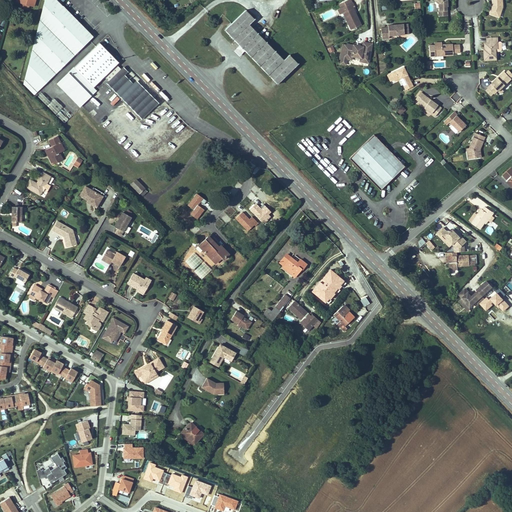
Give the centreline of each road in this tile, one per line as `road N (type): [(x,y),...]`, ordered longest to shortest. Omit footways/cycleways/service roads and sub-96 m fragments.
road 1 (primary): [(380,262),(125,0)]
road 2 (primary): [(113,0),(307,200)]
road 3 (residential): [(307,200),(236,290),(177,403)]
road 4 (residential): [(0,233),(140,311),(143,321),(114,377)]
road 5 (primary): [(501,383),(380,262)]
road 6 (primary): [(374,268),(494,389)]
